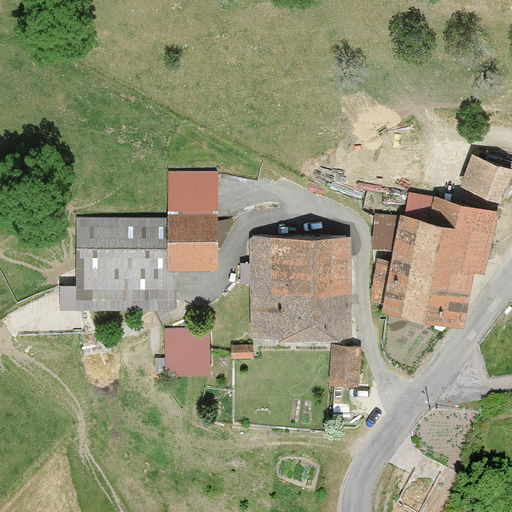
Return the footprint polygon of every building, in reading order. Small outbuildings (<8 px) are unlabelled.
[(511,201),(511,164),(470,151),(458,185),(511,202),(511,201)] [(72,216),(75,309),(180,305),(179,267),(225,264),(220,167),(166,170),(169,212),(72,216)] [(393,257),(377,254),(371,298),(383,300),(381,309),(468,325),(474,269),(488,270),(498,209),(407,190),(402,212),(376,211),(374,243),(395,245),(393,257)] [(354,336),(352,230),(249,231),(251,337),(354,336)] [(167,375),(211,374),(210,324),(167,324),(167,375)] [(357,385),(360,343),(331,341),(328,383),(357,385)] [(232,358),(256,358),(256,343),(233,342),(232,358)]
